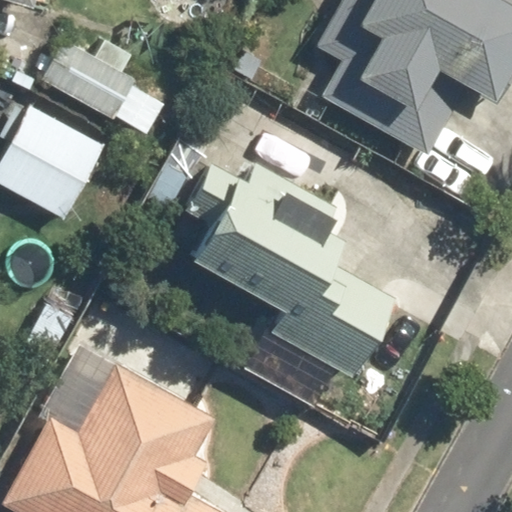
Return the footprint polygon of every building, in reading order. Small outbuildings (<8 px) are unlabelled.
[(511,67),(511,0),(341,0),(320,39),(346,53),(324,94),(430,148),(464,80),(498,97),(511,67)] [(64,35),(42,72),(114,115),(137,78),(64,35)] [(26,108),(0,155),(0,180),(64,215),(100,148),(26,108)] [(398,292),(334,257),(351,218),(224,161),(186,244),(293,293),(273,330),(353,374),(398,292)] [(225,511),(175,485),(212,416),(111,362),(74,431),(45,416),(2,496),(32,511),(225,511)]
